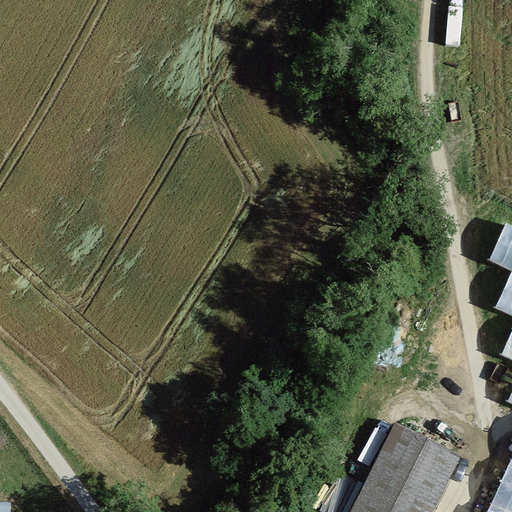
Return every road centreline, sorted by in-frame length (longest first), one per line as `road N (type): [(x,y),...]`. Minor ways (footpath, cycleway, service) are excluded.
road 1 (track): [(458,511),(487,448),(426,110),(429,0)]
road 2 (track): [(89,511),(0,391)]
